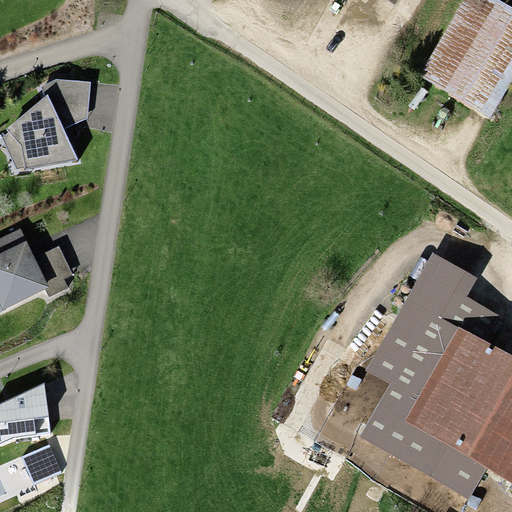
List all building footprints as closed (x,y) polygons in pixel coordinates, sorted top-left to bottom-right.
[(511,25),(470,0),(465,0),(416,82),(484,123),(511,76),(511,25)] [(78,161),(48,95),(0,134),(0,138),(17,168),(78,161)] [(0,313),(49,289),(20,228),(0,238),(0,313)] [(511,361),(461,332),(408,422),(511,482),(511,361)] [(50,435),(44,385),(0,405),(0,444),(13,439),(50,435)]
